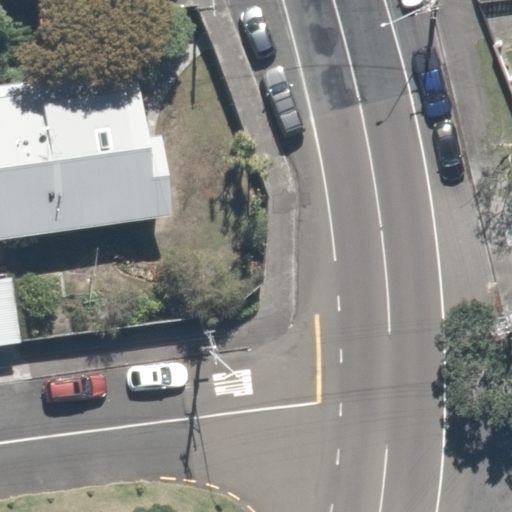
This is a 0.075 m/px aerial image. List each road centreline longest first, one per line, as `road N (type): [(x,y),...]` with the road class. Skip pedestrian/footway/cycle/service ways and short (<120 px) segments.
road 1 (secondary): [(334,0),(382,213),(391,393)]
road 2 (residential): [(391,393),(0,440)]
